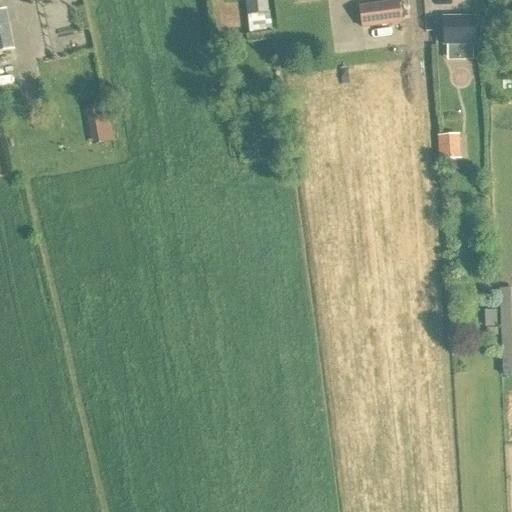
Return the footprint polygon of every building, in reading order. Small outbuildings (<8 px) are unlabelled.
[(244,0),(247,17),(268,14),(266,0),(244,0)] [(398,2),(358,7),(361,30),(401,25),(398,2)] [(0,12),(0,54),(14,51),(6,11),(0,12)] [(476,18),(442,18),(442,48),(476,47),(476,18)] [(90,143),(112,141),(110,113),(88,115),(90,143)] [(459,137),(438,138),(440,163),(460,161),(459,137)]
